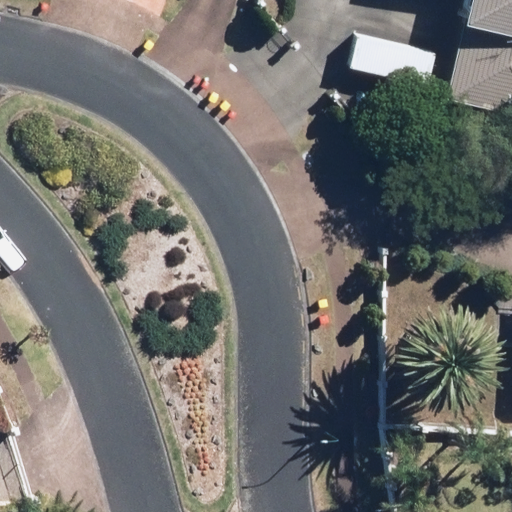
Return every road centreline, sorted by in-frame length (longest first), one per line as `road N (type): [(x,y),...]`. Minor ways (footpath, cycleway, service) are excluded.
road 1 (residential): [(0,30),(153,84),(238,212),(254,376),(251,511)]
road 2 (residential): [(131,511),(106,489),(51,314),(0,251)]
